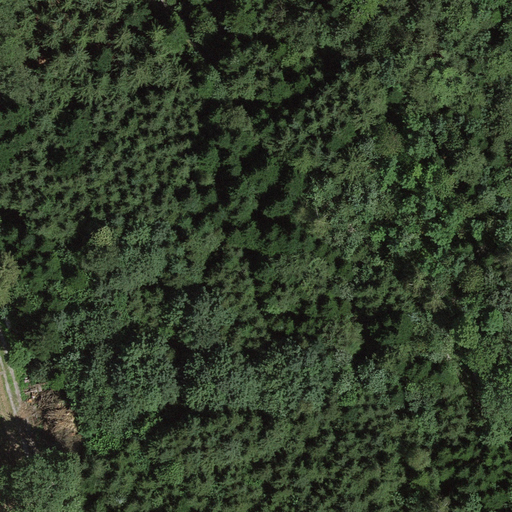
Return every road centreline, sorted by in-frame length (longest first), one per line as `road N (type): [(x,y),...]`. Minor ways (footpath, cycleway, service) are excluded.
road 1 (track): [(160,0),(198,62),(311,193),(438,320),(511,453)]
road 2 (track): [(0,311),(58,511)]
